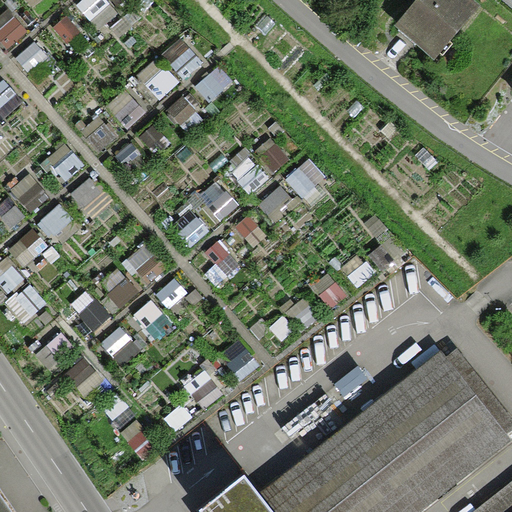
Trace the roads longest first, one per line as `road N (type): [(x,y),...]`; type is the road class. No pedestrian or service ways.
road 1 (residential): [(287,0),(424,117),(511,174)]
road 2 (secondary): [(0,388),(84,511)]
